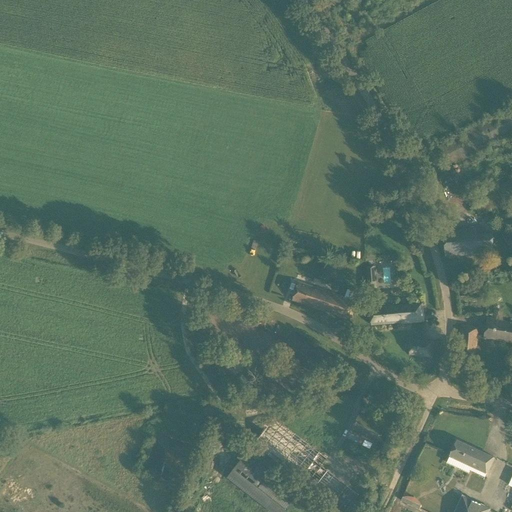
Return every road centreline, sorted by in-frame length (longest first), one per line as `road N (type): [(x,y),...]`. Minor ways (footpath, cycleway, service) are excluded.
road 1 (unclassified): [(434,390),(402,383),(253,293),(0,231)]
road 2 (unclassified): [(434,390),(443,377),(449,321),(432,243),(346,54),(308,0)]
